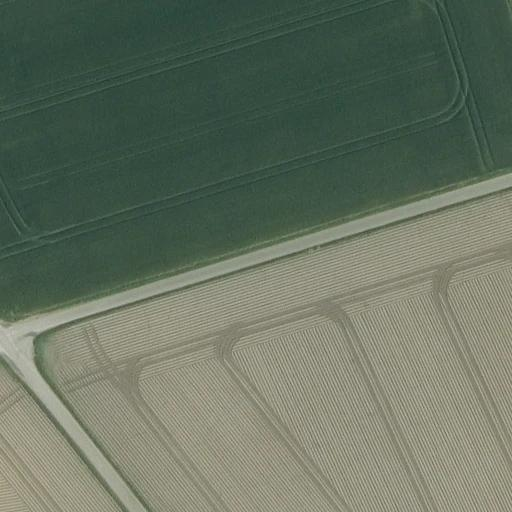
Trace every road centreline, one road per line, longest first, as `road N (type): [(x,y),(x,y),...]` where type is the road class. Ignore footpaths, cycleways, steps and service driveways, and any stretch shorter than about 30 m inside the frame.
road 1 (unclassified): [(511,182),(0,335)]
road 2 (residential): [(136,511),(0,338)]
